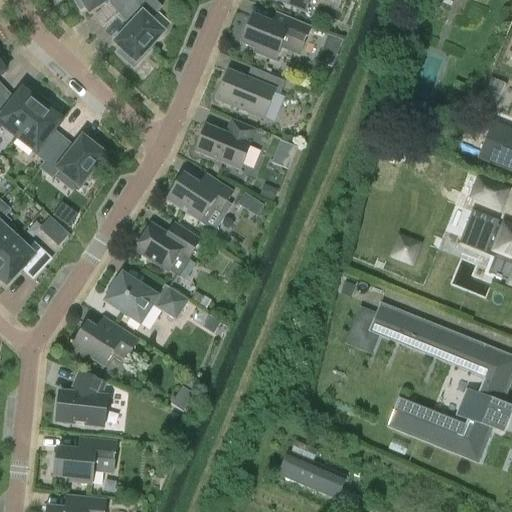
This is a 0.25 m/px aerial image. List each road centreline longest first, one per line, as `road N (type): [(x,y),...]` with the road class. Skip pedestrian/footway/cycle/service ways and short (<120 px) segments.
road 1 (residential): [(24,363),(154,149)]
road 2 (residential): [(154,149),(52,56),(15,0)]
road 3 (residential): [(154,149),(227,0)]
road 4 (residential): [(12,511),(24,363)]
